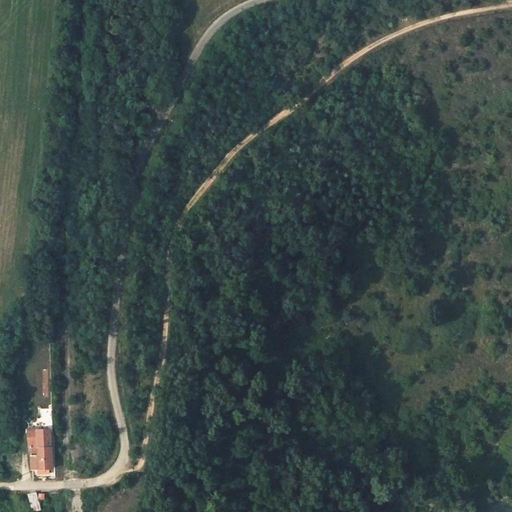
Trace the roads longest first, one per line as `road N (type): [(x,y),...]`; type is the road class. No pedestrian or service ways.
road 1 (unclassified): [(262,0),(208,34),(135,175),(110,369),(124,449),(107,476),(68,484)]
road 2 (track): [(139,0),(150,145)]
